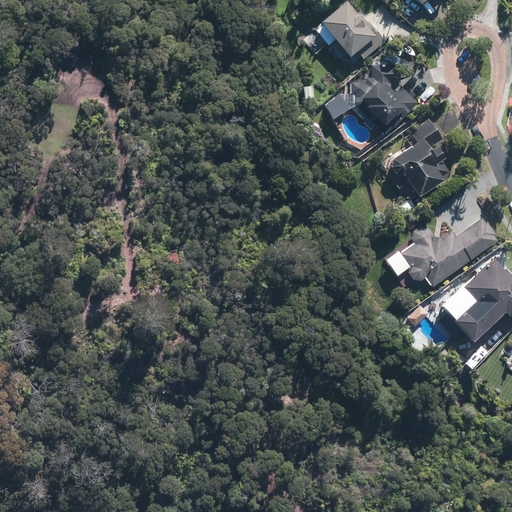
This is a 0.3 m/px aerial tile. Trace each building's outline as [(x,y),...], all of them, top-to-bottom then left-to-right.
[(356,13),(347,2),(323,23),(355,63),(362,57),(363,59),(385,41),(369,21),(367,23),(358,11),(356,13)] [(396,93),(392,89),(391,84),(394,84),(393,80),(393,65),(373,66),(373,78),(365,78),(365,82),(351,82),(351,96),(355,96),(355,107),(371,120),(367,124),(382,137),(393,126),(395,128),(418,102),(401,87),(396,93)] [(311,86),(304,87),(306,99),(312,98),(311,86)] [(433,152),(430,148),(442,140),(429,120),(410,132),(418,144),(393,160),(392,168),(396,175),(404,177),(406,175),(420,198),(445,181),(442,177),(450,173),(442,162),(446,159),(438,148),(433,152)] [(405,213),(414,206),(410,200),(400,207),(405,213)] [(485,223),(482,218),(456,237),(452,231),(444,236),(446,239),(435,237),(432,232),(429,228),(420,226),(413,231),(412,240),(414,244),(401,254),(409,266),(409,274),(413,280),(421,281),(426,278),(433,287),(498,240),(494,236),(496,234),(487,222),(485,223)] [(505,269),(495,259),(464,289),(476,301),(455,321),(475,342),(507,312),(511,317),(511,315),(511,275),(506,269),(505,269)] [(410,314),(417,321),(427,312),(420,304),(410,314)]
